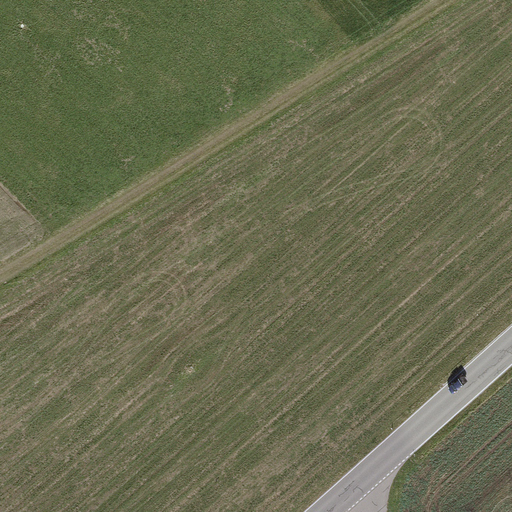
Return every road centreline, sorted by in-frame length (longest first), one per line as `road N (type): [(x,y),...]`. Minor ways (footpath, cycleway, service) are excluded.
road 1 (track): [(0,276),(439,0)]
road 2 (tertiary): [(336,508),(511,349)]
